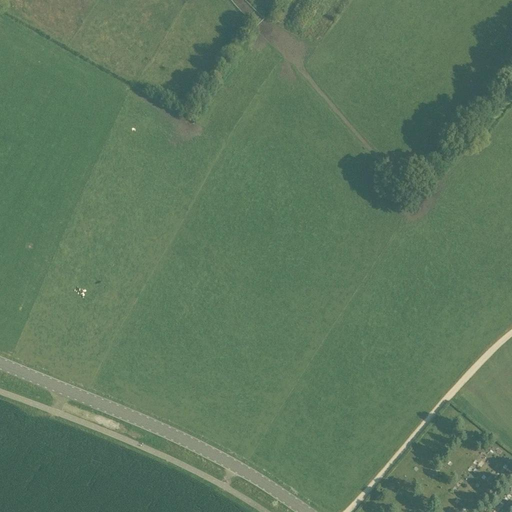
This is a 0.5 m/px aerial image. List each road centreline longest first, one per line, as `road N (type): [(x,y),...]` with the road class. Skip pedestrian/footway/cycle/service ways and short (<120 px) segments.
road 1 (secondary): [(306,511),(190,442),(0,363)]
road 2 (track): [(346,511),(511,330)]
